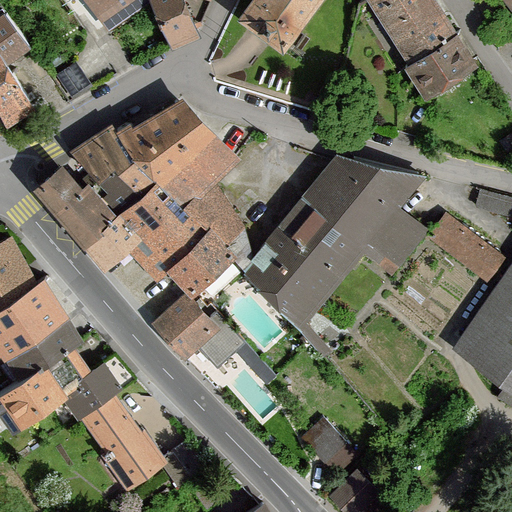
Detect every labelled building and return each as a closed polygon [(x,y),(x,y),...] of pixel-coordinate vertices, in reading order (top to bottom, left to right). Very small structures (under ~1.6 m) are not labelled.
[(159,16),(153,0),(92,0),(110,26),(147,0),(149,0),(157,17),(159,16)] [(153,0),(159,16),(171,42),(198,30),(184,0),(153,0)] [(252,0),(241,15),(281,44),(313,0),(252,0)] [(376,0),(416,61),(461,33),(439,0),(376,0)] [(5,9),(0,12),(0,99),(13,120),(35,106),(6,61),(29,46),(5,9)] [(461,33),(416,61),(413,63),(432,94),(480,64),(461,33)] [(86,73),(77,61),(56,75),(72,99),(94,85),(86,73)] [(159,276),(172,264),(194,288),(199,293),(238,257),(240,254),(230,243),(247,224),(214,181),(240,156),(238,153),(186,99),(137,128),(134,124),(119,133),(114,126),(74,151),(100,179),(117,164),(145,194),(122,212),(143,237),(131,247),(159,276)] [(435,108),(421,99),(407,120),(422,128),(435,108)] [(511,134),(503,141),(511,152),(511,151),(511,134)] [(258,259),(249,270),(326,355),(332,351),(307,319),(367,248),(381,258),(387,251),(401,263),(429,230),(401,207),(425,176),(342,156),(336,163),(258,259)] [(107,266),(131,247),(143,237),(122,212),(119,214),(93,185),(91,182),(85,188),(64,164),(39,186),(107,266)] [(117,164),(100,179),(93,185),(119,214),(122,212),(145,194),(117,164)] [(511,190),(486,186),(483,203),(511,207),(511,190)] [(506,255),(449,212),(431,236),(488,279),(506,255)] [(258,259),(247,224),(230,243),(240,254),(238,257),(249,270),(258,259)] [(0,307),(37,282),(12,238),(0,244),(0,307)] [(23,376),(73,346),(82,340),(43,277),(37,282),(0,307),(0,353),(6,350),(23,376)] [(511,378),(511,282),(467,347),(511,378)] [(189,293),(157,322),(188,356),(220,327),(189,293)] [(86,414),(114,394),(123,388),(103,362),(89,370),(73,346),(23,376),(0,392),(0,402),(17,428),(66,394),(83,417),(86,414)] [(143,434),(114,394),(86,414),(111,449),(107,452),(131,486),(163,463),(167,460),(164,456),(146,432),(143,434)] [(327,416),(304,435),(326,463),(350,444),(327,416)] [(210,465),(191,439),(164,456),(167,460),(163,463),(179,487),(210,465)] [(363,472),(334,497),(347,511),(356,511),(381,491),(363,472)] [(225,498),(208,475),(193,486),(210,509),(225,498)] [(268,511),(263,502),(260,504),(248,511),(268,511)]
